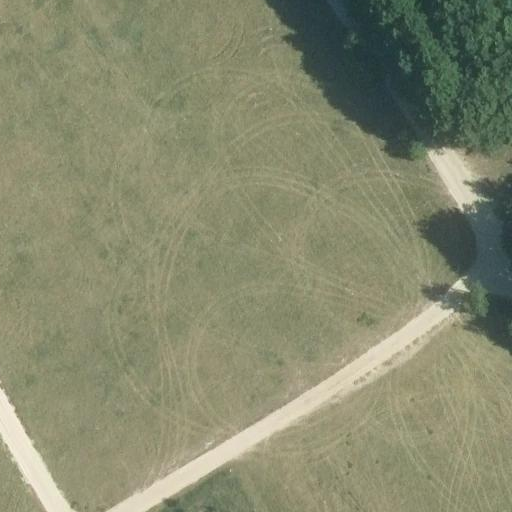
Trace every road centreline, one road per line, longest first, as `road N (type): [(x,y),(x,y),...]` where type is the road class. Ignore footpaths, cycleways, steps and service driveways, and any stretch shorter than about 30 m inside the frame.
road 1 (track): [(126,511),(351,373),(506,261)]
road 2 (track): [(511,270),(341,0)]
road 3 (track): [(0,407),(59,511)]
